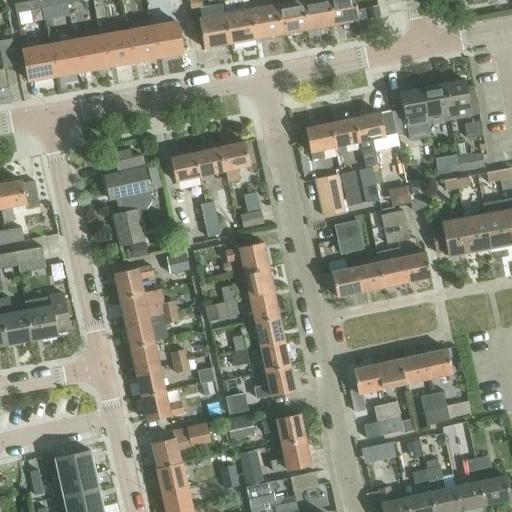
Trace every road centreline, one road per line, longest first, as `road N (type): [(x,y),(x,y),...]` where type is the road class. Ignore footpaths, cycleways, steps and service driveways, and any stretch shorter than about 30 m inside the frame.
road 1 (residential): [(105,369),(46,116)]
road 2 (residential): [(316,321),(261,77)]
road 3 (residential): [(46,116),(261,77)]
road 4 (residential): [(261,77),(425,47)]
road 5 (residential): [(438,298),(439,334),(325,363)]
road 6 (residential): [(355,511),(325,363)]
road 7 (residential): [(316,321),(438,298)]
